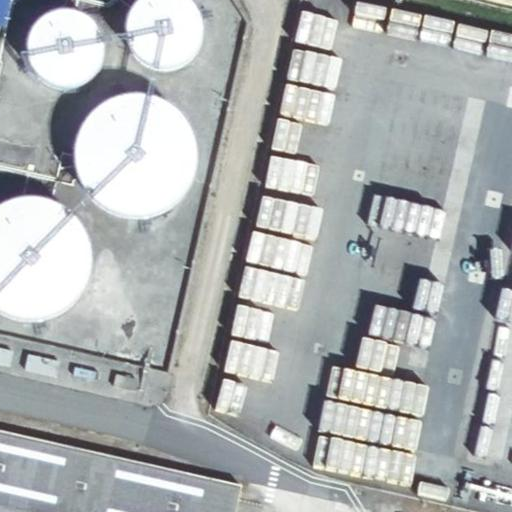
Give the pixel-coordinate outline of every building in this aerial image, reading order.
[(125,29),(126,41),(132,52),(142,60),(152,65),(164,66),(175,63),(185,57),(192,48),(197,38),(197,26),(195,15),(188,5),(181,0),(140,0),(134,5),(127,16),(125,29)] [(27,50),(29,63),(35,74),(44,82),(55,86),(66,87),(77,85),(87,79),(94,70),(99,59),(100,48),(97,37),(91,27),(82,20),(70,15),(58,15),(46,19),(36,27),(29,38),(27,50)] [(77,161),(80,180),(89,196),(103,209),(122,217),(142,219),(161,213),(178,202),(190,185),(195,166),(194,146),(186,127),(172,112),(154,103),(136,100),(117,103),(100,112),(87,125),(79,142),(77,161)] [(0,310),(17,318),(37,319),(56,314),(73,302),(85,286),(90,266),(89,246),(81,228),(67,213),(49,203),(31,200),(12,204),(0,209),(0,310)] [(238,511),(244,489),(0,433),(0,511),(238,511)]
